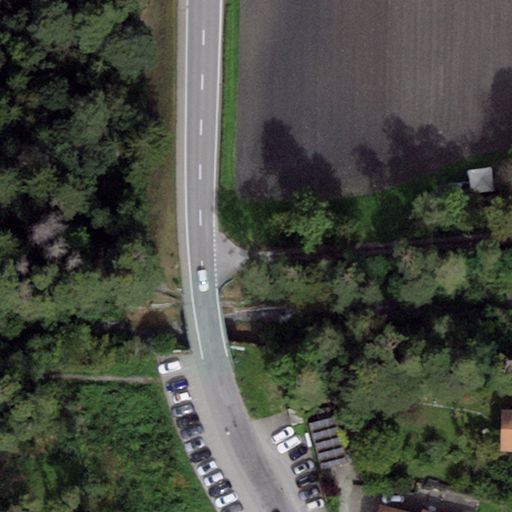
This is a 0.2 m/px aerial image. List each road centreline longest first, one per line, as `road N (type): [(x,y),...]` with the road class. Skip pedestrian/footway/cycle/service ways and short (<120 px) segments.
road 1 (tertiary): [(281,511),(224,398),(202,296),(203,0)]
road 2 (track): [(201,268),(511,245)]
